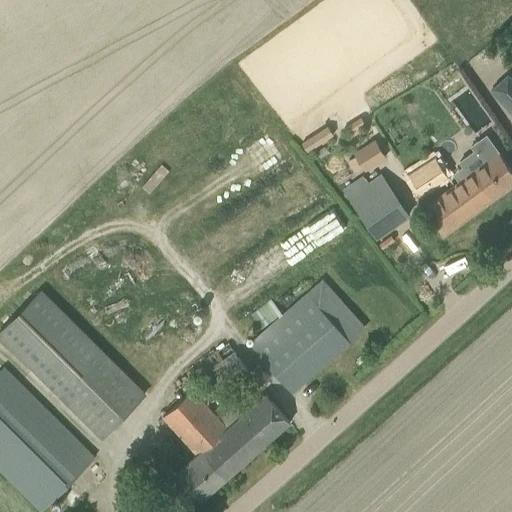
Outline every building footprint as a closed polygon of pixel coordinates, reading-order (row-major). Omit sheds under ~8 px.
[(490,91),(501,103),(511,93),(511,80),(507,76),(490,91)] [(360,118),(342,129),(343,130),(348,139),(366,127),(360,118)] [(328,127),(301,144),(307,152),(333,135),(328,127)] [(458,182),(425,206),(444,232),(511,182),(511,173),(497,153),(485,136),(469,147),(472,152),(458,162),(461,167),(452,174),(458,182)] [(352,151),(365,171),(385,158),(373,138),(352,151)] [(406,174),(420,195),(448,177),(434,156),(406,174)] [(342,190),(376,237),(409,214),(380,172),(358,187),(354,181),(342,190)] [(187,209),(209,191),(203,183),(181,201),(187,209)] [(41,249),(61,231),(30,193),(9,211),(41,249)] [(108,285),(117,296),(132,285),(124,274),(108,285)] [(0,329),(0,338),(100,438),(146,393),(41,289),(0,329)] [(306,291),(248,342),(291,391),(349,340),(306,291)] [(250,314),(261,327),(280,311),(269,298),(250,314)] [(184,373),(208,405),(250,374),(227,342),(184,373)] [(0,369),(0,472),(39,511),(94,456),(3,366),(0,369)] [(170,476),(195,505),(290,422),(265,393),(241,414),(232,404),(218,417),(192,389),(161,417),(196,454),(170,476)]
